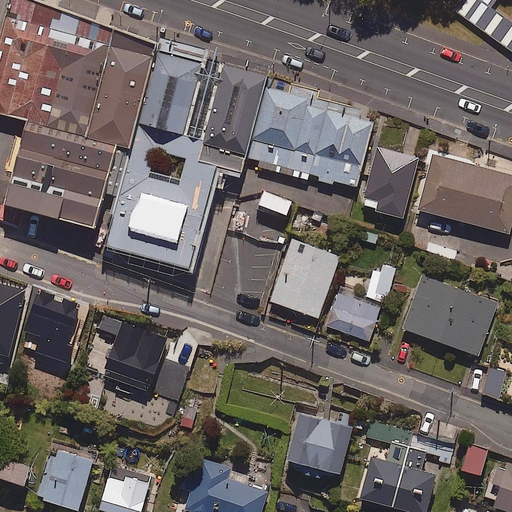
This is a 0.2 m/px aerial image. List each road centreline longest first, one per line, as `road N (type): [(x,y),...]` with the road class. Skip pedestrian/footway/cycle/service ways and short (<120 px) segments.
road 1 (residential): [(38,256),(511,426)]
road 2 (tertiary): [(511,133),(129,0)]
road 3 (tertiary): [(257,0),(511,91)]
